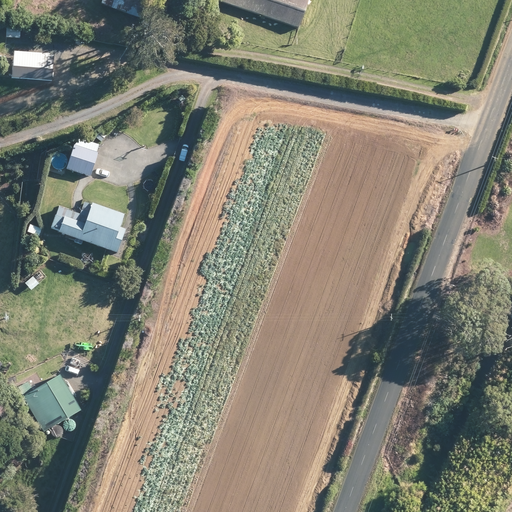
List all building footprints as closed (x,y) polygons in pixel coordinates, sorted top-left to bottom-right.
[(134,0),(101,0),(100,4),(129,15),(134,0)] [(305,0),(206,0),(296,30),(305,0)] [(53,81),(54,54),(13,53),(12,79),(53,81)] [(82,62),(63,61),(62,81),(81,82),(82,62)] [(96,154),(73,147),(66,170),(90,176),(96,154)] [(73,244),(81,247),(82,244),(115,255),(122,233),(119,232),(124,217),(83,203),(79,214),(58,206),(50,230),(57,232),(56,234),(74,241),(73,244)] [(85,421),(60,376),(23,397),(48,442),(85,421)]
